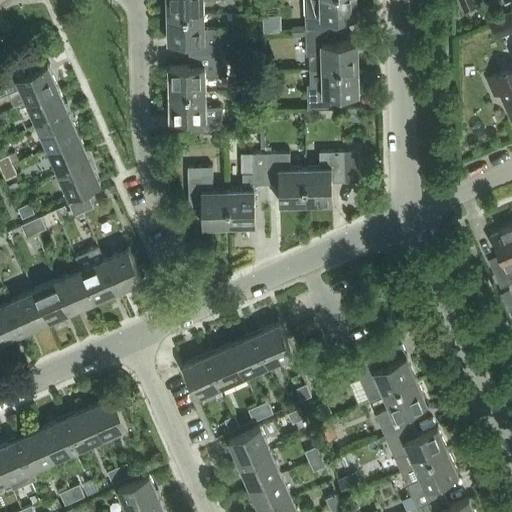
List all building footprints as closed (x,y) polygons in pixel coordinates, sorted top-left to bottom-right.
[(167,0),(168,15),(203,14),(202,0),(167,0)] [(357,15),(356,0),(305,0),(305,30),(336,29),(336,16),(357,15)] [(189,40),(189,53),(220,52),(219,28),(203,28),(203,14),(168,15),(169,41),(189,40)] [(511,15),(491,25),(497,37),(511,30),(511,15)] [(336,29),(305,30),(306,53),(310,53),(310,68),(358,67),(357,40),(337,41),(336,29)] [(169,66),(170,92),(204,91),(204,76),(221,75),(220,52),(189,53),(189,65),(169,66)] [(28,102),(59,88),(48,62),(17,76),(28,102)] [(511,66),(486,78),(494,95),(501,91),(511,116),(511,66)] [(359,92),(358,67),(310,68),(311,83),(307,83),(308,108),(339,107),(338,93),(359,92)] [(28,102),(38,125),(69,111),(59,88),(28,102)] [(205,106),(204,91),(170,92),(171,118),(191,118),(191,131),(222,130),(221,105),(205,106)] [(38,125),(49,148),(80,135),(69,111),(38,125)] [(49,148),(59,172),(91,158),(80,135),(49,148)] [(320,165),(306,166),(307,201),(332,200),(331,179),(356,179),(354,148),(319,149),(320,165)] [(279,202),(307,201),(306,166),(290,166),(290,150),(266,151),(267,182),(279,181),(279,202)] [(241,172),(242,188),(228,188),(229,224),(255,223),(254,182),(267,182),(266,151),(253,152),(253,171),(241,172)] [(0,158),(0,163),(2,169),(14,164),(9,154),(0,158)] [(70,196),(101,182),(91,158),(59,172),(70,196)] [(18,173),(14,164),(2,169),(6,178),(18,173)] [(203,225),(229,224),(228,188),(213,189),(212,166),(188,167),(189,204),(202,203),(203,225)] [(16,182),(9,185),(11,192),(19,188),(16,182)] [(80,200),(86,213),(96,209),(90,196),(80,200)] [(76,217),(86,213),(80,200),(71,204),(76,217)] [(30,202),(19,207),(23,217),(35,212),(30,202)] [(62,206),(55,209),(60,221),(67,218),(62,206)] [(31,220),(37,233),(47,229),(41,216),(31,220)] [(28,237),(37,233),(31,220),(22,224),(28,237)] [(511,223),(501,229),(491,234),(502,258),(491,263),(501,286),(511,281),(511,223)] [(98,245),(75,255),(81,268),(95,299),(119,288),(106,257),(104,258),(98,245)] [(130,246),(106,257),(119,288),(143,277),(130,246)] [(81,268),(56,279),(70,310),(95,299),(81,268)] [(56,279),(33,289),(47,320),(70,310),(56,279)] [(33,289),(10,299),(23,330),(47,320),(33,289)] [(511,299),(511,296),(509,292),(502,295),(506,303),(511,299)] [(0,303),(0,340),(23,330),(10,299),(0,303)] [(280,320),(255,331),(269,363),(294,352),(280,320)] [(255,331),(230,342),(244,374),(269,363),(255,331)] [(230,342),(208,352),(222,384),(244,374),(230,342)] [(385,393),(417,379),(407,355),(388,363),(382,350),(354,362),(370,399),(385,393)] [(198,395),(222,384),(208,352),(183,363),(198,395)] [(319,365),(308,370),(312,378),(323,372),(319,365)] [(428,404),(417,379),(385,393),(390,405),(376,412),(385,434),(413,422),(409,412),(428,404)] [(313,397),(307,385),(297,390),(302,402),(313,397)] [(116,392),(91,403),(105,435),(130,424),(116,392)] [(269,399),(257,404),(263,416),(275,411),(269,399)] [(80,446),(105,435),(91,403),(65,415),(80,446)] [(257,404),(250,408),(255,420),(263,416),(257,404)] [(305,420),(301,410),(290,414),(295,424),(305,420)] [(65,415),(43,425),(57,457),(80,446),(65,415)] [(314,423),(323,443),(339,437),(330,416),(314,423)] [(242,429),(237,417),(227,421),(232,433),(242,429)] [(410,450),(416,463),(448,449),(437,424),(418,433),(413,422),(385,434),(395,456),(410,450)] [(240,462),(272,448),(261,423),(229,437),(240,462)] [(33,467),(57,457),(43,425),(19,435),(33,467)] [(0,458),(9,478),(33,467),(19,435),(0,443),(0,458)] [(306,450),(310,458),(321,454),(317,445),(306,450)] [(282,471),(272,448),(240,462),(251,486),(282,471)] [(415,501),(416,505),(445,492),(440,481),(459,473),(448,449),(416,463),(421,476),(407,483),(415,501)] [(315,469),(326,465),(321,454),(310,458),(315,469)] [(0,458),(0,481),(9,478),(0,458)] [(127,461),(107,469),(113,482),(133,474),(127,461)] [(251,486),(261,510),(293,496),(282,471),(251,486)] [(130,511),(161,497),(150,472),(119,486),(130,511)] [(347,474),(338,478),(345,494),(364,485),(360,478),(351,482),(347,474)] [(79,482),(61,490),(66,503),(85,495),(79,482)] [(327,497),(331,507),(342,502),(338,492),(327,497)] [(475,511),(469,496),(450,504),(445,492),(416,505),(419,511),(475,511)] [(261,510),(262,511),(299,511),(293,496),(261,510)] [(130,511),(167,511),(161,497),(130,511)] [(415,501),(405,505),(407,509),(416,505),(415,501)] [(345,511),(346,511),(342,502),(331,507),(333,511),(345,511)] [(35,511),(32,503),(22,507),(24,511),(35,511)]
